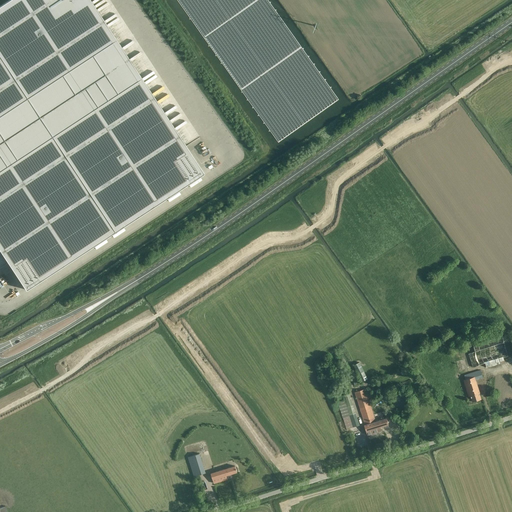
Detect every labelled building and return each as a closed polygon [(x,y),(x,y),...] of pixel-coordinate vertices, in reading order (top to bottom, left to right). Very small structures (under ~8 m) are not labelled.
[(7,0),(0,5),(0,55),(115,231),(204,173),(90,0),(7,0)] [(0,250),(26,290),(115,231),(0,55),(0,250)] [(509,356),(505,341),(511,339),(511,336),(474,346),(476,354),(475,355),(478,365),(486,363),(487,367),(505,362),(504,357),(509,356)] [(359,362),(353,365),(362,382),(368,379),(359,362)] [(480,393),(476,380),(483,378),(480,370),(464,375),(465,380),(463,380),(468,397),(470,396),(472,402),(481,399),(480,393)] [(376,421),(366,392),(365,389),(354,392),(365,425),(364,425),(368,435),(371,434),(371,435),(375,434),(375,433),(382,431),(380,427),(389,424),(387,418),(376,421)] [(344,394),(346,400),(338,402),(346,429),(349,428),(349,429),(360,425),(350,393),(344,394)] [(206,473),(200,453),(188,457),(194,476),(206,473)] [(237,472),(235,466),(211,473),(214,483),(227,479),(226,475),(237,472)]
